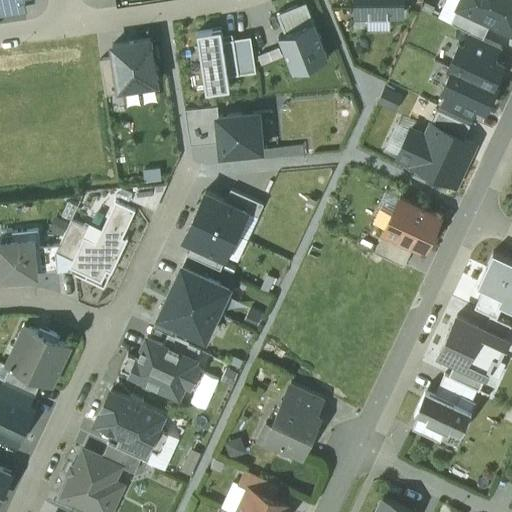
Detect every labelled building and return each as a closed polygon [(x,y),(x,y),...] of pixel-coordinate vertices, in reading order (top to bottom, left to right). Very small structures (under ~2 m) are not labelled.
[(23,0),(0,0),(0,10),(24,7),(23,0)] [(357,0),(358,14),(402,14),(402,0),(357,0)] [(490,23),(511,32),(511,0),(460,0),(457,7),(490,23)] [(286,34),(316,23),(308,2),(278,13),(286,34)] [(490,23),(457,7),(451,22),(469,31),(483,37),(490,23)] [(286,34),(281,36),(294,70),(329,56),(316,23),(286,34)] [(223,28),(198,31),(206,89),(231,86),(229,74),(224,38),(223,28)] [(469,31),(463,45),(495,60),(502,46),(483,37),(469,31)] [(229,74),(255,71),(250,34),(224,38),(229,74)] [(156,81),(150,38),(113,44),(115,56),(120,87),(156,81)] [(463,45),(459,43),(449,65),(453,66),(493,85),(503,63),(495,60),(463,45)] [(278,47),(259,53),(262,63),(281,57),(278,47)] [(120,87),(115,56),(100,58),(106,93),(121,91),(120,87)] [(478,105),(486,109),(496,87),(493,85),(453,66),(442,89),(478,105)] [(378,99),(393,106),(399,94),(384,87),(378,99)] [(471,119),(478,105),(446,90),(439,105),(471,119)] [(218,105),(185,108),(190,144),(221,140),(218,115),(218,105)] [(438,108),(432,122),(464,137),(470,123),(438,108)] [(259,111),(218,115),(221,140),(222,152),(262,148),(259,111)] [(464,137),(432,122),(426,135),(411,128),(398,157),(456,183),(475,142),(464,137)] [(264,147),(264,159),(304,157),(304,145),(264,147)] [(263,203),(231,189),(226,200),(248,211),(247,212),(257,216),(263,203)] [(206,191),(195,215),(237,234),(247,212),(248,211),(226,200),(206,191)] [(424,247),(439,215),(399,196),(384,229),(414,243),(424,247)] [(135,209),(115,200),(96,241),(83,235),(72,258),(89,266),(86,273),(102,280),(107,269),(112,272),(128,238),(122,236),(135,209)] [(225,258),(237,234),(195,215),(184,239),(193,243),(225,258)] [(56,250),(72,258),(83,235),(89,227),(72,218),(60,242),(56,250)] [(13,239),(0,240),(0,275),(37,273),(37,270),(35,245),(40,244),(39,228),(13,230),(13,239)] [(414,243),(384,229),(374,251),(404,265),(414,243)] [(40,244),(35,245),(37,270),(57,268),(56,250),(60,242),(40,244)] [(193,243),(188,254),(221,269),(225,258),(193,243)] [(502,302),(511,306),(511,260),(493,252),(478,283),(485,286),(501,294),(499,300),(502,302)] [(188,254),(182,264),(205,275),(210,265),(188,254)] [(205,275),(182,264),(170,290),(217,312),(229,286),(205,275)] [(490,315),(495,317),(502,302),(499,300),(501,294),(485,286),(475,308),(490,315)] [(217,312),(170,290),(158,315),(181,326),(205,337),(217,312)] [(181,326),(158,315),(153,326),(167,333),(176,337),(181,326)] [(447,335),(494,357),(499,359),(508,339),(505,337),(484,327),(457,315),(447,335)] [(484,327),(505,337),(511,325),(495,317),(490,315),(484,327)] [(38,328),(24,322),(5,361),(10,363),(41,378),(53,383),(71,344),(58,338),(56,337),(55,339),(43,333),(44,331),(38,328)] [(60,333),(40,324),(38,328),(44,331),(43,333),(55,339),(56,337),(58,338),(60,333)] [(176,337),(167,333),(163,343),(163,344),(169,347),(167,351),(193,363),(200,348),(176,337)] [(455,360),(485,375),(494,357),(447,335),(439,353),(455,360)] [(163,344),(147,336),(137,357),(128,352),(120,368),(178,395),(193,363),(167,351),(169,347),(163,344)] [(271,363),(263,358),(257,368),(265,372),(271,363)] [(477,387),(479,388),(485,375),(455,360),(448,374),(477,387)] [(41,378),(10,363),(4,377),(35,392),(41,378)] [(467,407),(477,387),(448,374),(444,372),(435,392),(467,407)] [(4,377),(3,377),(0,383),(0,391),(29,405),(35,392),(4,377)] [(324,396),(291,381),(283,399),(316,414),(324,396)] [(435,392),(425,387),(414,411),(419,413),(412,427),(433,437),(440,440),(446,426),(460,432),(471,409),(467,407),(435,392)] [(138,410),(126,404),(129,398),(110,390),(95,422),(114,431),(116,426),(122,429),(120,434),(148,447),(157,427),(163,414),(141,404),(138,410)] [(0,391),(0,433),(2,433),(18,440),(33,407),(29,405),(0,391)] [(283,399),(271,423),(266,435),(278,441),(302,452),(319,416),(316,414),(283,399)] [(266,421),(257,438),(275,447),(278,441),(266,435),(271,423),(266,421)] [(167,432),(157,427),(148,447),(153,449),(158,452),(167,432)] [(120,434),(115,445),(141,457),(148,460),(153,449),(148,447),(120,434)] [(115,445),(108,442),(101,456),(120,465),(134,471),(141,457),(115,445)] [(120,465),(83,448),(61,495),(97,511),(109,511),(117,495),(108,491),(120,465)] [(0,494),(11,471),(0,465),(0,494)] [(278,483),(245,468),(239,482),(248,486),(248,485),(272,496),(278,483)] [(272,496),(248,485),(248,486),(235,511),(285,511),(289,504),(272,496)] [(412,511),(414,510),(383,496),(375,511),(412,511)]
